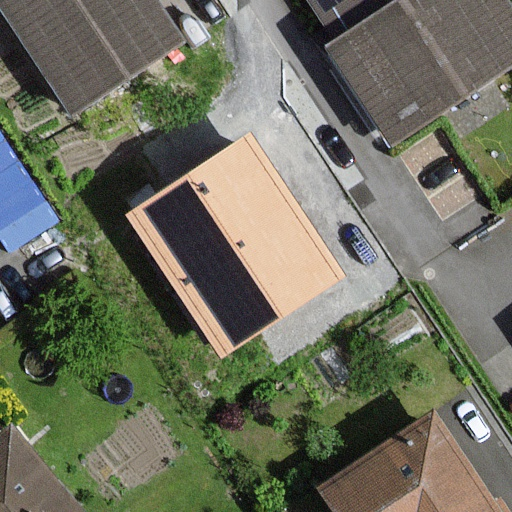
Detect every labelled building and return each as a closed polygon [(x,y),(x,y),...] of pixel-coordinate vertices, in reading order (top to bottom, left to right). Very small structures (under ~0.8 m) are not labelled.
[(0,0),(0,7),(73,112),(186,34),(162,0),(0,0)] [(511,62),(511,16),(501,0),(312,0),(340,42),(329,49),(391,142),(511,62)] [(0,235),(8,249),(60,217),(0,121),(0,235)] [(340,276),(249,138),(133,214),(224,352),(340,276)] [(501,511),(434,409),(316,486),(333,511),(501,511)] [(0,435),(0,511),(80,511),(11,427),(0,435)]
